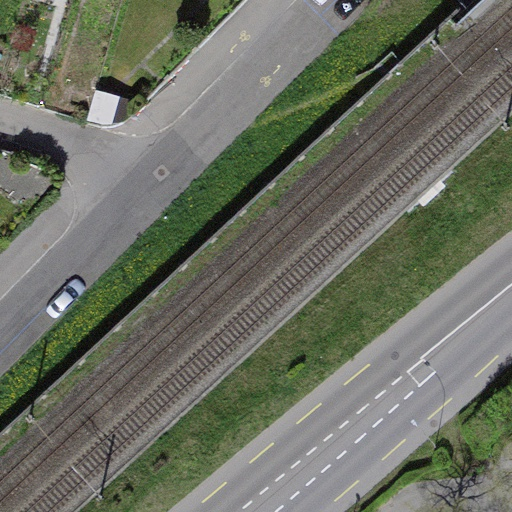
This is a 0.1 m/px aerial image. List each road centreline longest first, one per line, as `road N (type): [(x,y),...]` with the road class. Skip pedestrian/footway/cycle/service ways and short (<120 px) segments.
road 1 (primary): [(256,511),(511,290)]
road 2 (residential): [(161,173),(0,334)]
road 3 (residential): [(161,173),(0,124)]
road 4 (residential): [(264,70),(161,173)]
